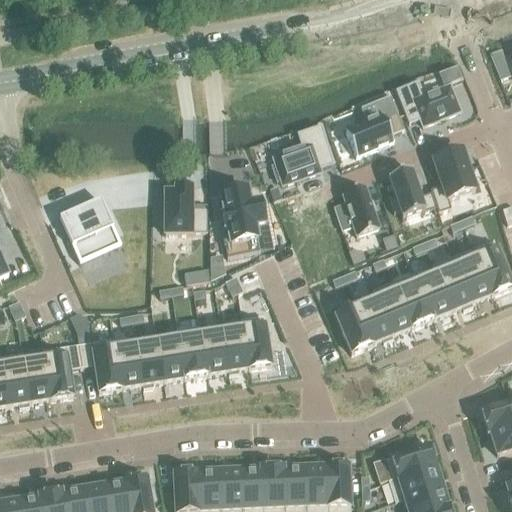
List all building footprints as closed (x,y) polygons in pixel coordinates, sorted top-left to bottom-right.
[(495,58),(490,59),(494,67),(505,63),(505,62),(502,55),(498,57),(495,58)] [(417,87),(394,96),(408,129),(419,124),(422,132),(459,117),(448,91),(437,95),(437,96),(435,93),(424,97),(421,98),(417,87)] [(365,128),(344,137),(355,163),(376,154),(386,151),(386,150),(392,147),(390,140),(402,135),(389,102),(359,114),(365,128)] [(275,169),(271,171),(276,186),(278,185),(279,185),(280,185),(280,187),(282,190),(319,177),(318,174),(320,173),(333,168),(320,131),(296,139),(301,154),(297,155),(273,164),(275,169)] [(441,191),(429,195),(435,213),(437,218),(450,214),(447,205),(474,196),(461,156),(432,166),(441,191)] [(410,176),(387,184),(393,201),(389,202),(389,203),(389,202),(387,203),(393,219),(394,218),(398,216),(401,225),(435,213),(430,198),(419,202),(410,176)] [(175,197),(164,197),(164,239),(190,239),(190,237),(206,237),(206,209),(205,209),(205,213),(190,214),(190,193),(175,193),(175,197)] [(339,211),(333,213),(340,236),(352,232),(355,242),(378,235),(364,194),(341,201),(344,210),(339,211)] [(238,196),(219,200),(223,220),(221,220),(224,234),(220,235),(223,251),(224,251),(226,263),(259,256),(259,255),(272,252),(263,207),(260,208),(259,205),(249,207),(247,195),(238,196)] [(100,205),(59,223),(79,268),(103,258),(98,247),(115,240),(100,205)] [(511,210),(501,214),(506,229),(511,227),(511,210)] [(471,221),(460,225),(463,233),(474,228),(471,221)] [(460,225),(449,230),(452,237),(463,233),(460,225)] [(433,243),(422,248),(425,255),(436,250),(433,243)] [(492,246),(472,254),(491,301),(511,292),(492,246)] [(422,248),(411,252),(414,260),(425,255),(422,248)] [(359,253),(348,257),(352,269),(363,264),(359,253)] [(472,254),(452,262),(471,309),(490,301),(491,301),(472,254)] [(452,262),(431,271),(433,276),(434,275),(451,317),(461,313),(462,316),(471,312),(470,309),(471,309),(452,262)] [(382,264),(371,269),(374,276),(385,271),(382,264)] [(223,268),(210,270),(210,285),(225,279),(223,268)] [(207,274),(183,278),(185,290),(209,286),(207,274)] [(414,283),(413,283),(431,326),(432,325),(451,317),(434,275),(433,276),(414,283)] [(353,276),(342,281),(345,288),(356,283),(353,276)] [(413,279),(391,287),(411,334),(431,326),(413,283),(414,283),(413,279)] [(342,281),(331,285),(334,292),(345,288),(342,281)] [(235,282),(224,287),(227,294),(238,289),(235,282)] [(391,287),(371,296),(375,305),(375,304),(390,342),(410,334),(411,334),(391,287)] [(238,289),(227,294),(231,301),(242,296),(238,289)] [(181,291),(170,293),(171,301),(183,299),(181,291)] [(170,293),(158,295),(159,303),(171,301),(170,293)] [(204,295),(192,297),(193,304),(205,303),(204,295)] [(375,305),(357,312),(355,313),(370,351),(372,350),(381,346),(382,349),(391,345),(390,342),(375,304),(375,305)] [(18,306),(8,311),(11,318),(22,313),(18,306)] [(354,308),(333,317),(350,359),(370,351),(355,313),(357,312),(354,308)] [(22,313),(11,318),(14,325),(25,321),(22,313)] [(142,318),(130,321),(131,329),(143,326),(142,318)] [(130,321),(118,323),(120,331),(131,329),(130,321)] [(262,322),(239,325),(240,330),(242,330),(249,375),(270,371),(262,322)] [(240,330),(220,333),(227,378),(228,381),(238,380),(237,376),(247,375),(249,375),(242,330),(240,330)] [(198,332),(175,335),(177,345),(178,344),(184,385),(206,382),(199,336),(198,332)] [(199,336),(206,382),(206,381),(227,378),(220,333),(199,336)] [(177,345),(156,348),(162,388),(183,385),(184,385),(178,344),(177,345)] [(113,345),(77,350),(81,373),(93,372),(98,398),(119,395),(113,355),(114,354),(113,345)] [(156,348),(135,351),(141,391),(142,391),(142,394),(152,393),(152,390),(162,388),(156,348)] [(77,350),(44,356),(51,406),(72,402),(68,375),(81,373),(77,350)] [(114,354),(113,355),(119,395),(141,391),(135,351),(114,354)] [(33,362),(23,364),(30,409),(49,406),(51,406),(44,356),(42,356),(42,361),(33,362)] [(22,359),(0,362),(0,364),(7,412),(18,410),(19,414),(28,412),(28,409),(30,409),(23,364),(22,359)] [(511,406),(479,416),(486,439),(511,430),(511,402),(510,403),(511,406)] [(511,430),(486,439),(487,440),(489,439),(496,461),(511,455),(511,430)] [(391,462),(385,465),(391,485),(435,472),(428,451),(401,459),(400,456),(390,459),(391,462)] [(314,469),(304,470),(304,473),(305,511),(327,511),(325,472),(314,472),(314,469)] [(349,511),(347,471),(325,472),(327,511),(349,511)] [(391,485),(387,487),(394,509),(403,506),(442,494),(435,473),(435,472),(391,485)] [(228,476),(218,477),(219,511),(239,511),(238,476),(237,473),(227,473),(228,476)] [(283,474),(282,474),(283,511),(305,511),(304,473),(283,474)] [(283,511),(282,474),(260,475),(261,511),(283,511)] [(259,475),(238,476),(239,511),(261,511),(260,475),(259,475)] [(195,511),(194,477),(173,478),(174,511),(195,511)] [(196,477),(194,477),(195,511),(219,511),(218,477),(196,478),(196,477)] [(368,481),(360,482),(360,494),(368,493),(368,481)] [(150,511),(146,483),(123,487),(126,511),(150,511)] [(126,511),(123,487),(102,491),(105,511),(126,511)] [(92,493),(81,494),(83,511),(105,511),(102,491),(101,488),(91,489),(92,493)] [(368,493),(360,494),(361,506),(369,505),(368,493)] [(83,511),(81,494),(61,498),(63,511),(83,511)] [(447,511),(442,494),(403,506),(404,511),(447,511)] [(61,498),(38,502),(39,511),(63,511),(61,498)] [(0,511),(19,511),(19,505),(16,506),(16,502),(6,504),(7,507),(0,508),(0,511)] [(39,511),(38,502),(19,505),(19,511),(39,511)]
